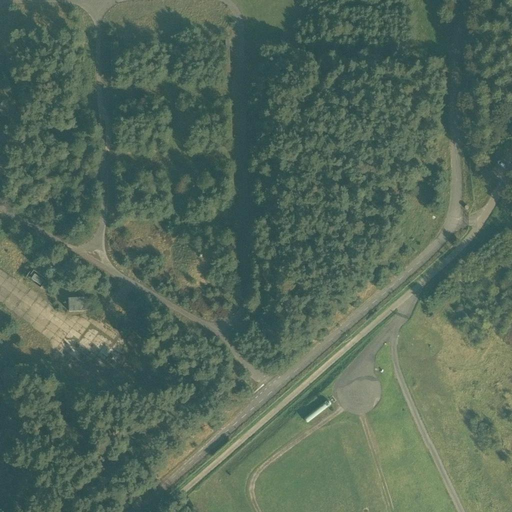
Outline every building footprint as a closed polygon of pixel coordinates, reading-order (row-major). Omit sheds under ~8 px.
[(227,84),(225,33),(183,35),(175,40),(172,48),(173,74),(176,83),(185,87),(227,84)] [(151,35),(111,37),(113,88),(156,85),(164,77),(167,66),(166,48),(161,39),(151,35)] [(230,150),(227,97),(187,100),(180,106),(177,114),(179,139),(183,149),(191,154),(230,150)] [(153,101),(114,103),(116,152),(156,151),(165,144),(169,134),(167,116),(163,106),(153,101)] [(232,215),(230,163),(193,165),(182,169),(177,177),(178,204),(184,212),(192,216),(232,215)] [(156,168),(117,168),(118,217),(158,216),(168,210),(172,200),(172,180),(166,172),(156,168)] [(233,282),(231,230),(194,230),(181,233),(173,242),(170,252),(172,264),(177,276),(186,282),(195,284),(233,282)] [(34,275),(31,280),(41,286),(44,281),(34,275)] [(86,299),(68,300),(69,313),(87,312),(86,299)] [(307,422),(329,407),(327,403),(304,418),(307,422)]
